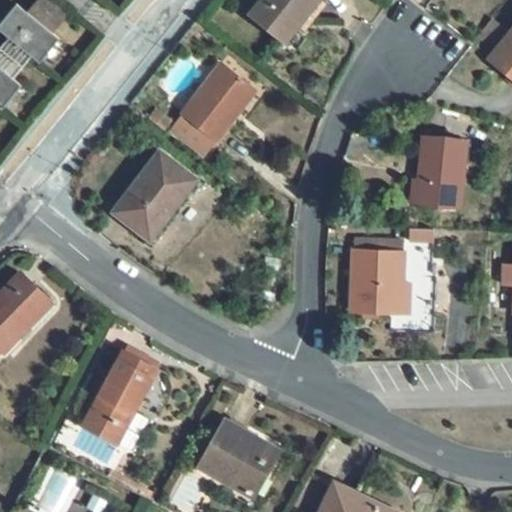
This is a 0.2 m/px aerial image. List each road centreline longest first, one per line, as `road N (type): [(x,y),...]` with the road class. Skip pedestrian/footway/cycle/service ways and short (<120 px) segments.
road 1 (residential): [(423,24),(348,105),(322,187),(305,348),(289,383)]
road 2 (residential): [(289,383),(124,282),(20,192)]
road 3 (unclassified): [(184,0),(20,192)]
road 4 (residential): [(511,466),(432,454),(289,383)]
